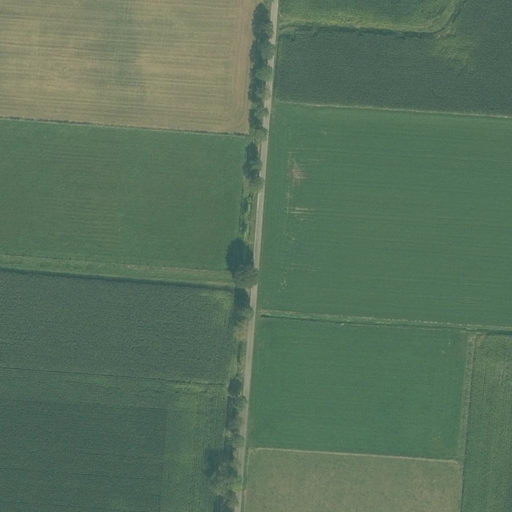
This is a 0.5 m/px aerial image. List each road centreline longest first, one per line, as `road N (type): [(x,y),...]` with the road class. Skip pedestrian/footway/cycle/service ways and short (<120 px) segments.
road 1 (unclassified): [(276,0),(238,511)]
road 2 (track): [(0,271),(254,291)]
